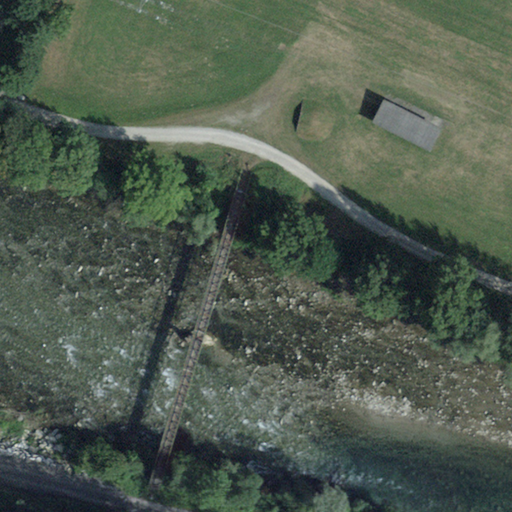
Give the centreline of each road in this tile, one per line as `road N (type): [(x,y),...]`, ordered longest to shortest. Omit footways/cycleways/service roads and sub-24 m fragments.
road 1 (track): [(256,147),(148,503)]
road 2 (track): [(0,100),(85,130),(234,140),(320,188)]
road 3 (track): [(0,474),(180,511)]
